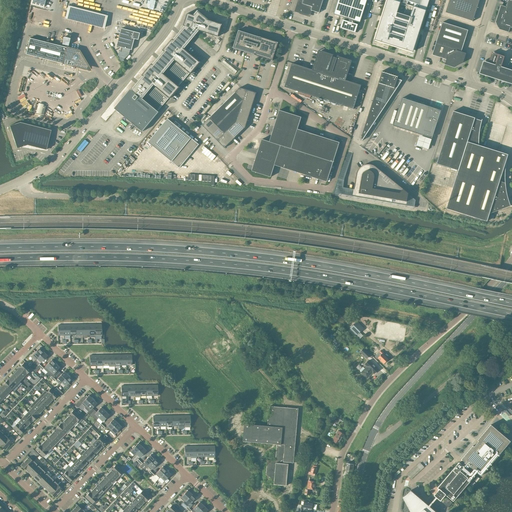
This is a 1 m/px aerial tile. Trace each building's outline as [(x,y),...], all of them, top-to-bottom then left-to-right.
[(319,13),(323,0),(298,0),(295,12),(306,15),(311,13),(312,11),(319,13)] [(358,25),(354,23),(355,21),(360,23),(367,0),(338,0),(334,14),(349,19),(349,22),(343,20),(340,28),(341,28),(340,29),(341,29),(341,28),(348,30),(355,33),(355,32),(357,33),(357,32),(356,32),(358,25)] [(394,0),(387,0),(375,40),(413,52),(426,10),(413,6),(410,17),(398,13),(401,2),(394,0)] [(449,0),(446,13),(473,21),(473,22),(479,0),(449,0)] [(509,32),(510,28),(511,26),(511,0),(507,0),(506,7),(501,5),(495,23),(496,23),(496,24),(498,28),(499,28),(499,29),(498,29),(509,32)] [(107,15),(68,5),(65,18),(104,27),(107,15)] [(178,86),(189,73),(191,74),(200,62),(184,48),(194,36),(199,30),(218,37),(222,24),(208,20),(198,11),(194,15),(187,13),(184,26),(185,26),(174,40),(172,39),(163,50),(164,52),(153,65),(152,64),(142,75),(143,76),(132,90),(131,89),(114,108),(142,132),(159,112),(157,111),(169,97),(170,99),(179,87),(178,86)] [(468,30),(443,22),(432,55),(446,60),(445,64),(454,67),(463,63),(466,53),(461,52),(468,30)] [(132,50),(135,39),(139,40),(140,33),(121,28),(117,46),(121,47),(120,52),(122,53),(124,48),(132,50)] [(260,37),(260,38),(258,38),(256,37),(257,36),(238,30),(236,38),(237,38),(237,41),(235,40),(233,48),(251,54),(251,52),(255,54),(254,55),(273,61),(275,53),(274,52),(274,50),(276,50),(278,43),(260,37)] [(79,51),(30,38),(26,54),(77,67),(78,66),(82,67),(82,68),(83,69),(84,69),(85,69),(86,69),(87,69),(87,68),(88,67),(88,66),(88,65),(87,65),(79,51)] [(361,85),(346,80),(345,80),(350,64),(351,61),(348,61),(348,60),(337,57),(338,58),(332,56),(333,56),(322,52),(319,51),(319,54),(313,70),(292,63),(284,87),(354,109),(361,85)] [(511,84),(511,70),(501,67),(504,56),(492,52),(489,63),(483,61),(479,74),(511,84)] [(397,79),(398,76),(398,77),(396,76),(396,75),(395,76),(394,75),(394,74),(393,75),(391,75),(392,74),(391,74),(391,75),(389,74),(390,73),(389,73),(389,74),(387,73),(387,72),(387,73),(385,73),(385,72),(384,73),(383,72),(383,71),(366,123),(362,136),(361,138),(363,139),(362,141),(402,80),(397,79)] [(242,104),(244,97),(247,90),(240,88),(209,118),(214,123),(220,128),(225,134),(228,130),(236,122),(238,117),(240,111),(242,104)] [(254,100),(256,94),(256,93),(247,90),(244,97),(254,100)] [(252,107),(254,100),(244,97),(242,104),(252,107)] [(432,138),(437,122),(441,109),(433,107),(433,108),(429,106),(429,107),(407,99),(402,98),(401,103),(393,126),(432,138)] [(46,106),(36,104),(34,112),(43,115),(46,106)] [(250,114),(252,107),(242,104),(240,111),(250,114)] [(269,142),(262,139),(258,150),(255,161),(252,171),(268,176),(271,177),(274,167),(275,165),(285,168),(296,172),(306,175),(316,178),(317,178),(321,180),(326,181),(327,182),(331,169),(332,165),(333,165),(333,162),(340,142),(339,142),(329,139),(319,136),(308,132),(298,129),(298,128),(299,126),(301,117),(299,116),(298,116),(279,110),(276,121),(273,131),(269,142)] [(248,121),(250,114),(240,111),(238,117),(248,121)] [(436,166),(458,172),(468,142),(479,145),(479,141),(479,139),(479,136),(479,134),(480,132),(480,130),(481,131),(480,132),(481,132),(481,131),(482,129),(482,128),(483,127),(484,126),(483,126),(483,127),(482,127),(481,126),(481,125),(481,123),(482,121),(482,119),(481,121),(475,119),(475,118),(453,111),(436,166)] [(246,127),(248,121),(238,117),(236,122),(245,128),(246,127)] [(214,123),(209,118),(202,125),(207,130),(214,123)] [(199,148),(168,121),(148,144),(178,171),(199,148)] [(20,122),(9,126),(17,149),(27,145),(46,150),(46,148),(51,130),(20,122)] [(235,138),(245,128),(236,122),(228,130),(235,138)] [(220,128),(214,123),(207,130),(212,136),(220,128)] [(225,134),(220,128),(212,136),(217,141),(223,135),(225,134)] [(235,138),(228,130),(225,134),(223,135),(230,143),(235,138)] [(230,143),(223,135),(217,141),(225,148),(230,143)] [(506,184),(505,182),(505,183),(502,182),(500,181),(507,158),(508,158),(509,154),(508,154),(508,155),(503,153),(495,151),(492,149),(488,148),(484,147),(479,145),(468,142),(458,172),(447,209),(487,221),(490,213),(510,206),(511,206),(510,204),(509,202),(509,200),(508,198),(508,196),(507,193),(507,191),(506,189),(506,186),(506,184)] [(408,193),(391,179),(376,167),(375,166),(374,165),(373,165),(372,165),(371,165),(370,164),(369,164),(368,164),(366,164),(365,165),(364,165),(363,166),(362,166),(361,167),(360,167),(360,168),(359,169),(358,170),(358,171),(357,171),(357,172),(357,173),(356,174),(354,189),(353,195),(406,204),(408,193)] [(240,337),(253,324),(245,315),(232,328),(240,337)] [(357,321),(350,328),(357,335),(364,328),(357,321)] [(286,330),(280,341),(286,344),(321,386),(330,379),(296,338),(291,335),(292,333),(286,330)] [(224,337),(210,349),(218,358),(232,347),(224,337)] [(37,359),(44,351),(43,352),(39,348),(33,355),(37,359)] [(367,358),(370,355),(364,349),(360,352),(367,358)] [(384,354),(381,350),(379,352),(380,353),(379,355),(380,356),(378,358),(384,364),(388,359),(384,354)] [(47,356),(44,352),(44,351),(37,359),(41,363),(47,356)] [(49,371),(56,363),(56,364),(52,360),(43,368),(48,372),(49,371)] [(378,369),(369,360),(365,365),(367,367),(365,369),(364,368),(362,368),(360,370),(360,371),(361,372),(361,373),(367,378),(372,373),(374,374),(378,369)] [(31,370),(24,363),(22,365),(22,366),(21,367),(27,374),(31,370)] [(53,374),(60,368),(56,364),(56,363),(49,371),(53,374)] [(29,375),(27,374),(21,367),(19,369),(18,369),(16,371),(23,378),(25,379),(29,375)] [(23,378),(16,371),(14,373),(15,374),(13,375),(20,382),(23,378)] [(61,382),(68,375),(64,372),(56,379),(61,383),(61,382)] [(20,382),(13,375),(11,377),(11,376),(9,379),(16,385),(20,382)] [(65,386),(72,379),(70,376),(69,377),(68,376),(68,375),(61,382),(65,386)] [(12,389),(16,385),(9,379),(8,381),(7,380),(5,382),(12,389)] [(12,389),(5,382),(3,385),(2,387),(1,386),(8,393),(12,389)] [(8,393),(1,386),(0,387),(0,392),(5,397),(8,393)] [(53,399),(54,400),(58,395),(51,388),(47,392),(47,393),(53,399)] [(47,393),(47,392),(45,391),(41,395),(50,403),(53,399),(47,393)] [(50,403),(41,395),(38,399),(46,407),(50,403)] [(85,407),(93,399),(89,395),(87,398),(84,395),(75,405),(78,408),(80,405),(84,409),(85,408),(84,408),(85,407)] [(342,397),(340,401),(342,403),(351,408),(354,403),(351,401),(353,398),(347,395),(345,398),(345,399),(342,397)] [(46,407),(38,399),(34,403),(42,411),(46,407)] [(93,399),(85,407),(84,408),(85,408),(88,412),(89,412),(92,408),(97,403),(93,399)] [(340,401),(337,405),(340,407),(339,408),(348,413),(351,408),(342,403),(340,401)] [(42,411),(34,403),(30,407),(32,408),(38,414),(42,411)] [(503,408),(499,404),(498,405),(496,403),(493,406),(498,412),(503,408)] [(298,409),(286,408),(270,406),(269,413),(267,426),(244,424),(243,441),(277,444),(275,461),(267,460),(265,484),(286,486),(289,462),(294,463),(298,409)] [(98,418),(105,411),(101,407),(96,412),(94,414),(98,418)] [(32,408),(28,412),(35,419),(37,417),(37,416),(38,414),(32,408)] [(73,410),(71,413),(69,414),(70,415),(77,421),(80,417),(73,410)] [(102,422),(109,415),(105,411),(106,411),(105,411),(98,418),(102,422)] [(35,419),(28,412),(24,416),(31,422),(32,421),(33,421),(35,419)] [(70,415),(66,419),(73,425),(77,421),(70,415)] [(27,426),(31,422),(24,416),(21,420),(27,426)] [(73,425),(66,419),(63,423),(69,429),(73,425)] [(110,431),(118,422),(117,423),(113,419),(106,427),(110,431)] [(27,426),(21,420),(17,424),(23,430),(24,430),(27,426)] [(114,435),(121,427),(117,423),(118,423),(118,422),(110,431),(114,435)] [(69,429),(63,423),(61,424),(60,424),(58,426),(65,433),(69,429)] [(20,435),(22,432),(24,430),(23,430),(17,424),(13,428),(20,435)] [(481,476),(511,441),(491,425),(478,440),(479,441),(474,447),(473,446),(462,459),(465,462),(463,465),(467,469),(470,466),(481,476)] [(65,433),(58,426),(56,428),(57,429),(55,430),(62,437),(65,433)] [(62,437),(55,430),(51,434),(58,441),(62,437)] [(344,434),(338,431),(333,441),(338,444),(344,434)] [(58,441),(51,434),(48,438),(54,445),(58,441)] [(103,446),(102,447),(103,447),(107,443),(100,436),(96,440),(103,446)] [(12,442),(8,438),(1,445),(0,446),(5,450),(7,447),(8,448),(10,445),(10,444),(12,442)] [(54,445),(48,438),(44,442),(50,448),(54,445)] [(103,446),(96,440),(92,444),(99,450),(102,447),(103,446)] [(50,448),(44,442),(40,446),(47,452),(50,448)] [(136,454),(143,446),(142,446),(142,447),(138,443),(135,446),(134,446),(132,448),(133,449),(130,452),(134,456),(136,454)] [(99,450),(92,444),(89,448),(95,454),(99,450)] [(40,446),(40,445),(36,449),(43,456),(47,452),(40,446)] [(146,451),(142,447),(143,446),(136,454),(140,458),(146,451)] [(95,454),(89,448),(85,452),(91,458),(95,454)] [(85,452),(83,450),(79,454),(81,456),(88,462),(91,458),(85,452)] [(147,466),(154,459),(155,458),(154,458),(150,455),(143,462),(147,466)] [(81,456),(78,459),(77,459),(84,466),(88,462),(81,456)] [(25,469),(33,461),(29,457),(27,459),(24,461),(24,462),(21,465),(25,469)] [(77,459),(78,459),(76,458),(72,462),(74,463),(80,470),(84,466),(77,459)] [(151,470),(158,462),(155,459),(155,458),(154,459),(147,466),(151,470)] [(29,473),(37,465),(33,461),(25,469),(29,473)] [(407,475),(411,479),(424,467),(421,462),(407,475)] [(434,495),(440,500),(441,500),(446,495),(453,501),(454,501),(475,476),(475,475),(467,469),(463,465),(459,462),(438,487),(438,488),(439,489),(434,495)] [(74,463),(70,467),(77,474),(80,470),(74,463)] [(352,475),(354,464),(347,463),(346,474),(345,476),(346,477),(348,478),(349,477),(350,475),(352,475)] [(34,477),(41,469),(37,465),(29,473),(34,477)] [(70,467),(68,465),(64,470),(66,471),(73,477),(77,474),(70,467)] [(116,465),(113,467),(112,469),(112,470),(119,476),(123,472),(116,465)] [(160,477),(167,470),(163,466),(155,474),(159,478),(160,477)] [(38,481),(45,473),(41,469),(34,477),(38,481)] [(112,470),(109,474),(115,480),(117,482),(121,478),(119,476),(112,470)] [(167,470),(160,477),(164,481),(171,474),(167,470)] [(66,471),(62,475),(69,482),(73,478),(73,477),(66,471)] [(42,485),(50,477),(45,473),(38,481),(42,485)] [(115,480),(109,474),(105,477),(111,484),(112,484),(115,480)] [(54,481),(50,477),(42,485),(46,489),(54,481)] [(111,484),(105,477),(101,481),(109,489),(113,485),(112,484),(111,484)] [(50,493),(58,485),(54,481),(46,489),(50,493)] [(109,489),(101,481),(97,485),(106,493),(109,489)] [(307,488),(308,488),(308,490),(305,489),(305,494),(309,495),(310,489),(315,489),(316,482),(308,481),(307,488)] [(62,489),(58,485),(50,493),(54,497),(58,494),(61,491),(60,491),(62,489)] [(106,493),(97,485),(94,489),(100,495),(100,496),(102,497),(106,493)] [(100,495),(94,489),(90,493),(96,499),(100,496),(100,495)] [(184,502),(192,494),(191,494),(187,490),(180,498),(184,502)] [(404,496),(402,497),(410,511),(436,511),(411,490),(409,492),(408,493),(406,495),(404,496)] [(145,501),(145,502),(149,498),(142,491),(138,495),(145,501)] [(90,493),(89,492),(85,497),(93,503),(96,499),(90,493)] [(192,494),(184,502),(183,503),(187,507),(195,498),(191,494),(192,494)] [(145,501),(138,495),(135,499),(141,505),(145,501)] [(443,503),(448,507),(452,503),(447,498),(443,503)] [(141,505),(135,499),(131,503),(138,509),(141,505)] [(313,502),(304,501),(303,508),(304,508),(303,510),(307,511),(307,509),(312,509),(312,506),(313,505),(313,504),(313,503),(313,502)] [(197,511),(204,505),(203,506),(200,502),(191,511),(192,511),(197,511)] [(134,511),(138,509),(131,503),(127,506),(127,507),(132,511),(134,511)]
